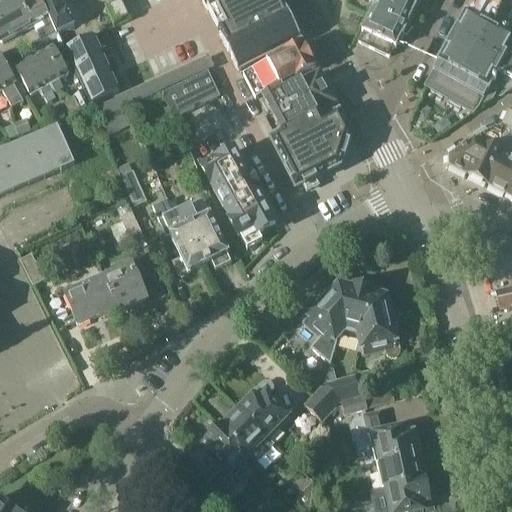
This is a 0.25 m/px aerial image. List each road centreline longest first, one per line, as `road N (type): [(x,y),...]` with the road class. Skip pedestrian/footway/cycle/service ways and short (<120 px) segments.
road 1 (residential): [(148,430),(213,336),(314,240),(403,181)]
road 2 (tertiary): [(504,511),(425,221)]
road 3 (tertiary): [(403,181),(305,0)]
road 4 (residential): [(403,181),(398,119),(449,0)]
road 5 (residential): [(0,465),(87,407),(148,430)]
road 6 (residential): [(403,181),(511,97)]
